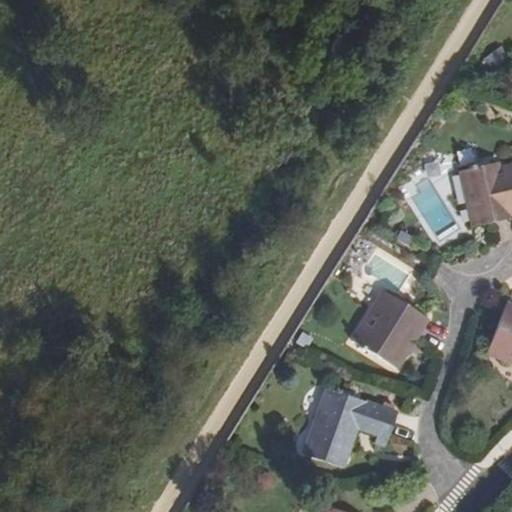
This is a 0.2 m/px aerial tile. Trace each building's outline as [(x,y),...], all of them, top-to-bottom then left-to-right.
[(508,212),(509,215),(511,213),(511,163),(497,167),(496,162),(474,167),(474,164),(466,166),(466,168),(457,170),(471,229),(497,223),(495,215),(508,212)] [(510,220),(509,215),(508,212),(495,215),(497,223),(510,220)] [(408,338),(415,341),(428,320),(381,291),(351,342),(356,346),(355,347),(362,352),(363,350),(397,370),(408,353),(402,349),(408,338)] [(511,305),(507,304),(485,354),(511,364),(511,305)] [(408,353),(415,341),(408,338),(402,349),(408,353)] [(396,415),(325,389),(302,454),(342,468),(356,428),(376,435),(373,444),(385,448),(396,415)]
